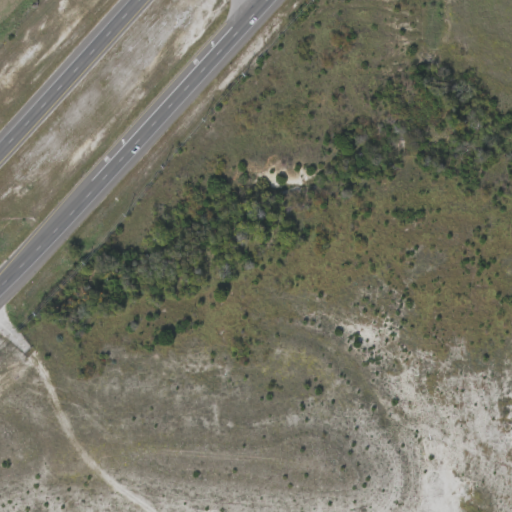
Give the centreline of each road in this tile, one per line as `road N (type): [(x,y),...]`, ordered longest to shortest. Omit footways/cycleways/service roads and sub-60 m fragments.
road 1 (trunk): [(0,283),(260,0)]
road 2 (trunk): [(140,0),(0,148)]
